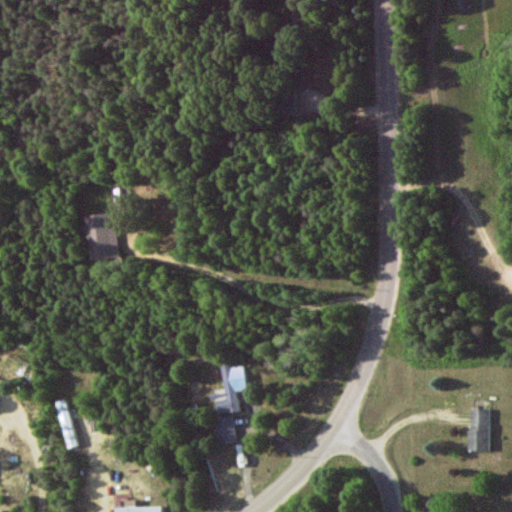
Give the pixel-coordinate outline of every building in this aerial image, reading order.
[(295,110),(295,89),(277,90),(277,111),(295,110)] [(119,257),(115,213),(88,215),(93,260),(119,257)] [(216,414),(241,411),(239,391),(248,390),(245,365),(223,367),(225,390),(213,391),(216,414)] [(57,401),(69,448),(80,446),(67,399),(57,401)] [(490,450),(491,408),(470,408),(470,450),(490,450)] [(236,441),(234,416),(215,418),(217,443),(236,441)] [(163,511),(163,506),(136,506),(136,500),(126,500),(126,507),(115,507),(115,511),(163,511)]
